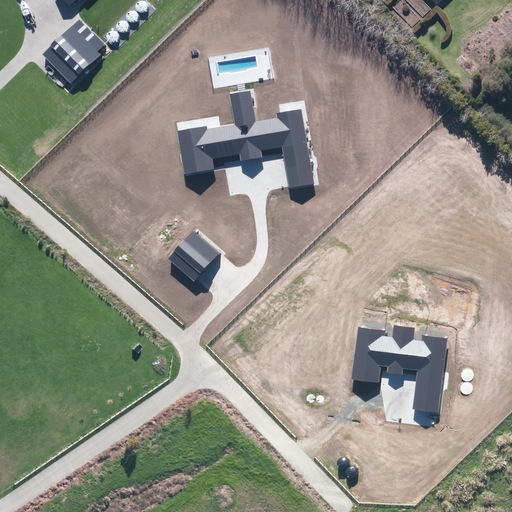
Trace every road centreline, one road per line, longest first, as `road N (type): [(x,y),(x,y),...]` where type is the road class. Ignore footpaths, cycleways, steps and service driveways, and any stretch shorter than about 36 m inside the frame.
road 1 (residential): [(0,182),(205,366)]
road 2 (residential): [(0,508),(205,366)]
road 3 (residential): [(205,366),(343,507)]
